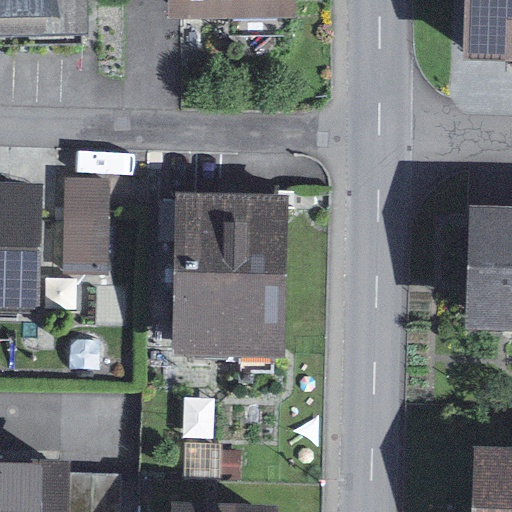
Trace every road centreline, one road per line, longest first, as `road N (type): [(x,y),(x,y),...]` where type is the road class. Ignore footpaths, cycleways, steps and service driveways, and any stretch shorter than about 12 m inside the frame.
road 1 (residential): [(0,131),(385,134)]
road 2 (residential): [(385,134),(374,511)]
road 3 (residential): [(382,0),(385,134)]
road 4 (residential): [(385,134),(511,136)]
